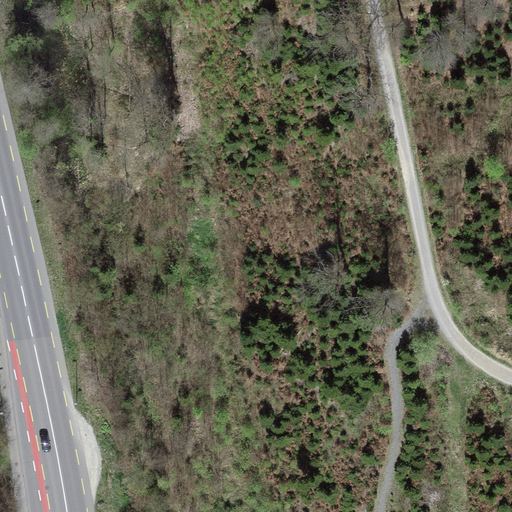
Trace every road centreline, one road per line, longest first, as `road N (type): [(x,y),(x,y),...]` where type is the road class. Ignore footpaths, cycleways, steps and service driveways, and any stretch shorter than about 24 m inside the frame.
road 1 (track): [(369,0),(440,332),(511,377)]
road 2 (secondary): [(66,511),(0,191)]
